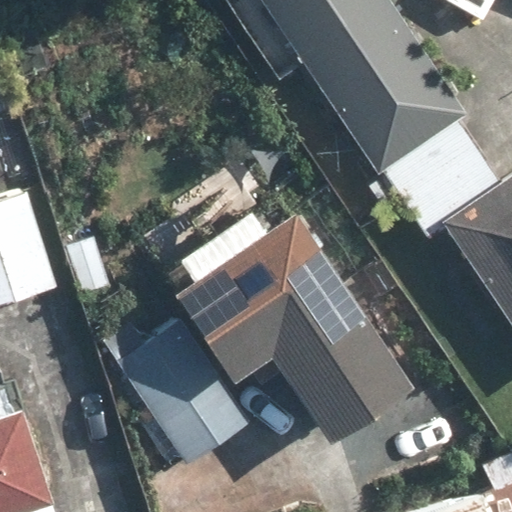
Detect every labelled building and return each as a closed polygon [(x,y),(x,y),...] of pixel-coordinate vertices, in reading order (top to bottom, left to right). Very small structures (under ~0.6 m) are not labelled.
[(511,170),(505,175),(391,0),(267,0),(428,233),(442,224),(511,325),(511,170)] [(30,186),(0,194),(0,298),(56,283),(30,186)] [(293,202),(173,284),(233,372),(270,347),(327,431),(410,375),(293,202)] [(97,221),(60,230),(78,291),(113,282),(97,221)] [(251,415),(178,313),(114,359),(187,460),(251,415)] [(0,381),(0,511),(61,511),(23,402),(11,406),(2,380),(0,381)] [(483,511),(477,492),(427,508),(413,511),(483,511)]
